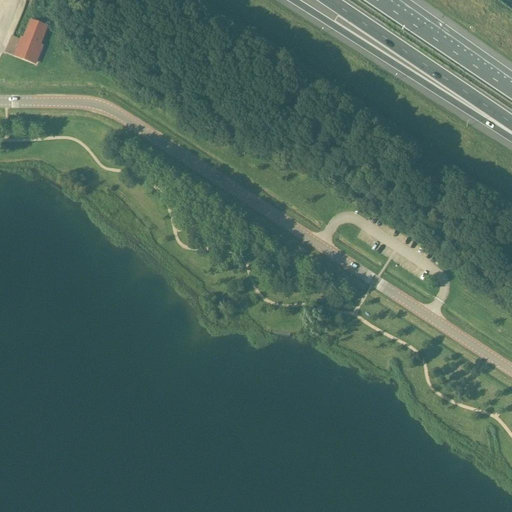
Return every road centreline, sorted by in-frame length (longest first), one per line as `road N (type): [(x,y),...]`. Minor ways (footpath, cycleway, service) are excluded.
road 1 (tertiary): [(511,370),(117,114),(83,102),(0,102)]
road 2 (motorway): [(292,0),(511,137)]
road 3 (motorway): [(328,0),(511,123)]
road 4 (motorway): [(511,90),(377,0)]
